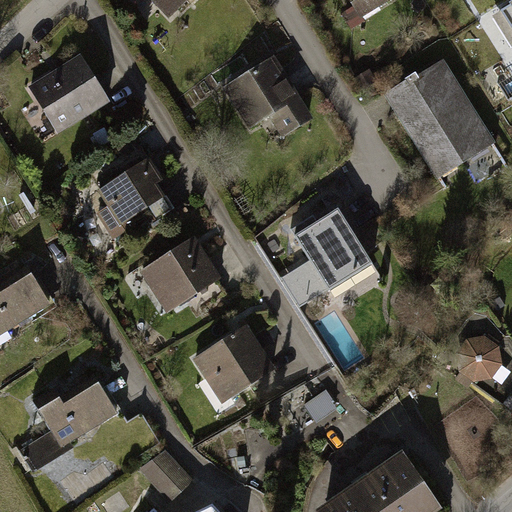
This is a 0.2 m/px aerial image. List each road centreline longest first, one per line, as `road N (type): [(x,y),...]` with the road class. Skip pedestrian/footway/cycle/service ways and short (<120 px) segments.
road 1 (residential): [(87,0),(325,369)]
road 2 (residential): [(61,251),(156,413),(202,467),(257,511)]
road 3 (residential): [(398,180),(292,0)]
